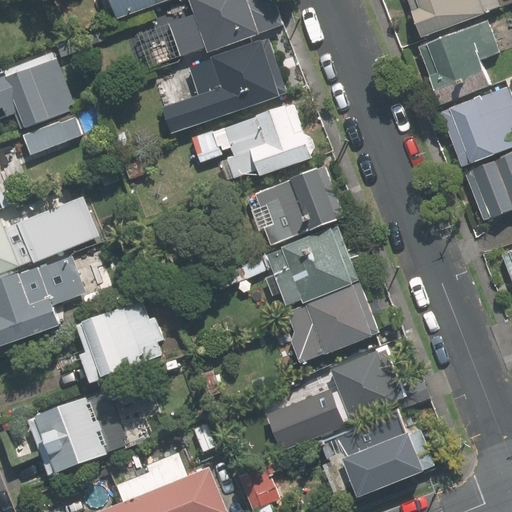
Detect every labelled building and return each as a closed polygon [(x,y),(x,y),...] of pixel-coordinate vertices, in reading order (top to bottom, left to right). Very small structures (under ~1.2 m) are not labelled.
[(167,0),(112,0),(118,17),(167,0)] [(287,25),(277,0),(191,0),(196,13),(141,34),(153,66),(210,45),(213,53),(287,25)] [(419,0),(422,6),(415,9),(426,36),(501,6),(498,0),(419,0)] [(492,21),(431,42),(433,48),(427,50),(444,102),(496,84),(487,57),(503,52),(492,21)] [(285,94),(268,41),(190,66),(201,97),(164,109),(171,132),(285,94)] [(91,132),(57,49),(6,70),(8,74),(0,77),(0,114),(2,120),(22,111),(28,127),(21,130),(32,157),(91,132)] [(510,88),(444,113),(468,168),(511,148),(511,79),(508,82),(510,88)] [(317,157),(296,101),(196,139),(206,164),(227,156),(236,180),(261,170),(264,178),(317,157)] [(511,154),(467,170),(488,221),(511,211),(511,154)] [(345,214),(325,166),(250,198),(270,246),(345,214)] [(0,276),(22,268),(3,218),(0,219),(0,276)] [(361,280),(338,226),(332,229),(271,255),(279,274),(271,277),(278,294),(284,291),(290,305),(307,298),(309,303),(355,283),(361,280)] [(272,271),(265,253),(228,268),(236,287),(272,271)] [(90,293),(75,257),(44,269),(43,266),(0,283),(0,326),(8,347),(66,325),(58,305),(90,293)] [(364,283),(290,313),(298,333),(296,343),(305,366),(384,334),(364,283)] [(153,321),(145,302),(84,326),(94,353),(87,355),(99,386),(167,358),(161,343),(168,341),(159,318),(153,321)] [(406,388),(390,348),(335,370),(339,379),(308,392),(315,408),(321,406),(325,415),(350,405),(356,420),(398,404),(401,409),(429,398),(423,381),(406,388)] [(204,375),(213,397),(225,392),(217,370),(204,375)] [(33,422),(54,476),(131,445),(110,391),(33,422)] [(360,483),(365,496),(441,466),(426,427),(414,432),(405,409),(339,435),(345,451),(328,458),(341,491),(360,483)] [(220,447),(210,424),(198,429),(207,452),(220,447)] [(242,473),(257,467),(249,446),(234,452),(242,473)] [(187,479),(178,455),(146,467),(150,474),(121,485),(127,503),(104,511),(228,511),(212,469),(187,479)] [(289,459),(243,477),(257,511),(287,500),(277,475),(293,469),(289,459)] [(89,492),(51,508),(52,511),(84,511),(96,507),(89,492)]
